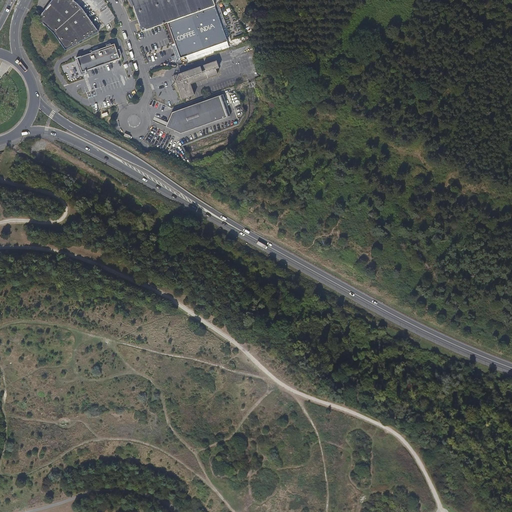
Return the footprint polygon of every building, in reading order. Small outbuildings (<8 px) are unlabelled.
[(81,9),(71,0),(51,0),(37,20),(51,33),(64,49),(98,32),(81,9)] [(169,22),(216,6),(213,0),(128,0),(130,4),(132,4),(142,32),(169,22)] [(216,6),(169,22),(181,58),(228,41),(216,6)] [(113,44),(76,57),(77,61),(81,73),(119,59),(113,44)] [(200,65),(177,73),(174,78),(181,98),(194,94),(189,82),(216,73),(214,68),(217,67),(215,60),(202,64),(204,69),(201,70),(200,65)] [(225,93),(171,111),(166,126),(182,132),(232,115),(225,93)]
